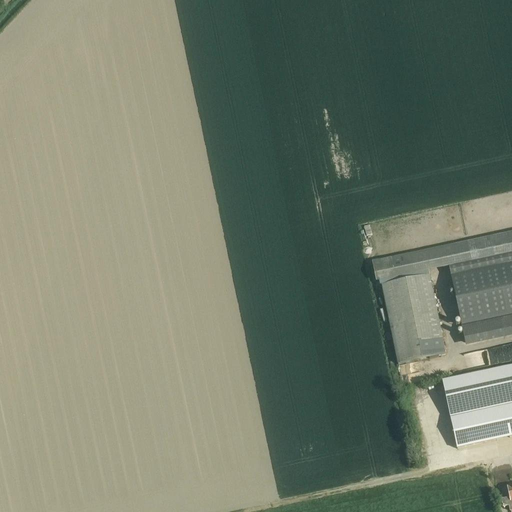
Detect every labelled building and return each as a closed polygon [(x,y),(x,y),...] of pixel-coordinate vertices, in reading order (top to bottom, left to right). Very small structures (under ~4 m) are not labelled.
[(377,282),(511,252),(511,234),(373,264),(377,282)] [(511,265),(452,278),(466,344),(511,334),(511,265)] [(398,365),(445,355),(429,277),(382,287),(398,365)] [(511,367),(442,382),(451,420),(457,450),(511,437),(511,367)] [(511,511),(511,487),(507,488),(509,498),(501,500),(503,507),(509,506),(511,511)]
